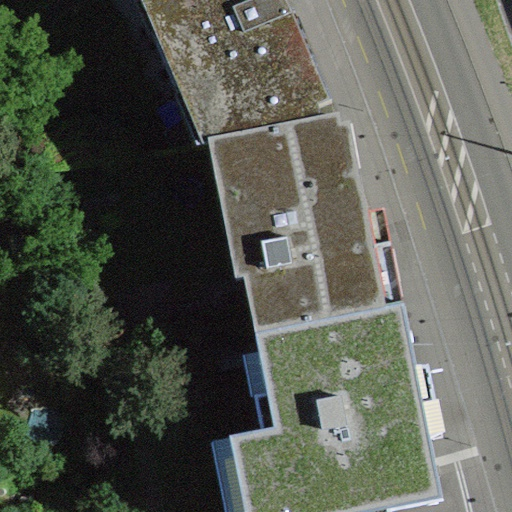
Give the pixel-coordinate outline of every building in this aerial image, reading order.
[(321,122),(318,107),(332,102),(293,12),(290,13),(284,0),(137,0),(153,35),(151,35),(153,39),(177,96),(178,95),(199,143),(200,145),(208,144),(209,144),(302,126),(321,122)] [(340,126),(339,118),(321,122),(302,126),(209,144),(208,144),(209,146),(236,280),(245,279),(256,335),(403,306),(384,210),(372,212),(367,213),(359,175),(349,124),(341,126),(340,126)] [(0,176),(15,174),(104,160),(98,121),(63,126),(64,133),(0,141),(0,176)] [(15,174),(0,176),(0,204),(20,201),(15,174)] [(244,511),(388,511),(389,509),(441,499),(429,438),(440,432),(427,368),(415,367),(403,306),(256,335),(257,338),(260,354),(268,396),(256,398),(262,432),(230,438),(244,511)]
